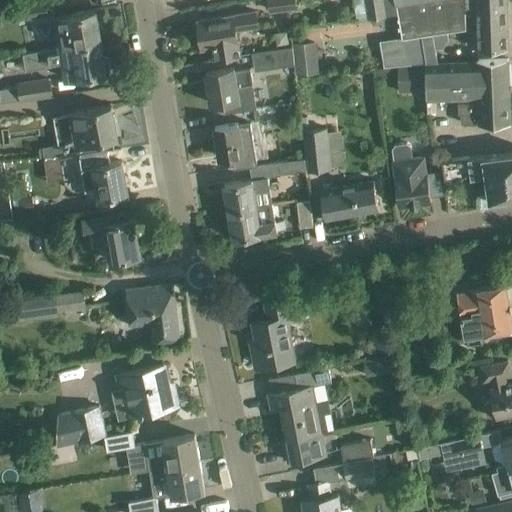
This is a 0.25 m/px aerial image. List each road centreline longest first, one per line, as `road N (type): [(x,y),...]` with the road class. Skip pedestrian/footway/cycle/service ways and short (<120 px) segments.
road 1 (residential): [(195,275),(511,215)]
road 2 (residential): [(195,275),(143,0)]
road 3 (residential): [(248,511),(195,275)]
